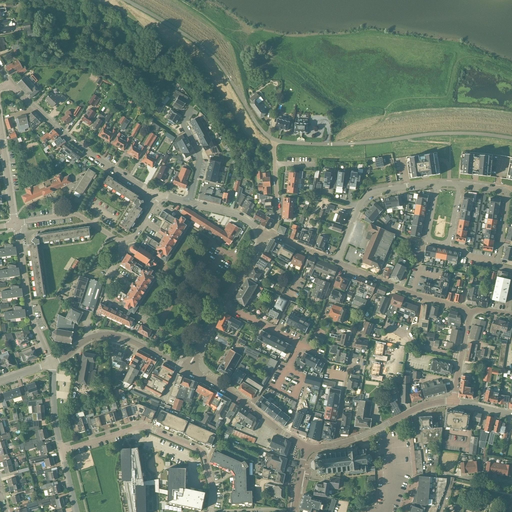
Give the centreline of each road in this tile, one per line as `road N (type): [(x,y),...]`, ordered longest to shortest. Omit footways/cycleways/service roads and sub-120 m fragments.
road 1 (unclassified): [(511,137),(274,140)]
road 2 (residential): [(210,511),(203,453),(142,425),(62,450)]
road 3 (unclassified): [(274,140),(204,49),(124,0)]
road 4 (unclassified): [(160,195),(31,106)]
road 5 (tertiary): [(187,367),(113,334),(92,336),(50,363)]
road 6 (unclassified): [(50,363),(29,310),(15,223)]
road 7 (tertiary): [(305,447),(187,367)]
road 8 (unclassified): [(468,315),(336,262)]
road 9 (residential): [(335,444),(362,313)]
